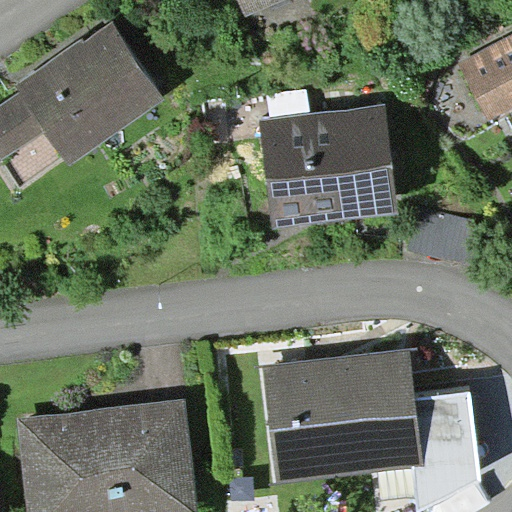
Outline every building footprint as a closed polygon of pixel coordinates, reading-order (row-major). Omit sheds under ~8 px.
[(238,0),(245,17),(283,0),(238,0)] [(0,103),(0,159),(19,187),(64,157),(70,165),(168,100),(113,18),(15,84),(19,91),(0,103)] [(511,33),(456,62),(488,123),(511,109),(511,33)] [(261,118),(274,227),(399,213),(386,103),(261,118)] [(418,207),(408,248),(473,265),(474,218),(418,207)] [(417,511),(482,482),(471,389),(418,395),(412,348),(262,366),(277,484),(412,467),(417,511)] [(200,511),(186,396),(17,417),(28,511),(200,511)]
